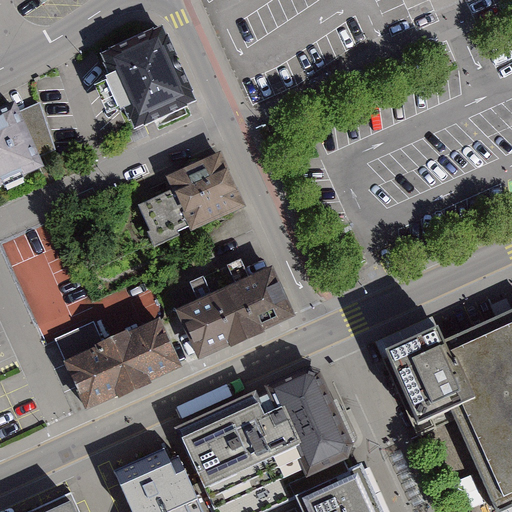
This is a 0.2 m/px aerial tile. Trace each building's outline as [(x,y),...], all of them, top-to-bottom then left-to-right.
[(177,58),(163,28),(100,57),(134,132),(197,102),(177,58)] [(0,197),(46,176),(14,110),(0,116),(0,197)] [(156,253),(248,213),(224,159),(166,185),(171,197),(138,211),(156,253)] [(175,317),(196,364),(297,320),(276,273),(252,284),(243,265),(189,289),(197,308),(175,317)] [(509,511),(511,511),(511,319),(452,346),(447,334),(383,362),(415,433),(455,415),(499,511),(509,511)] [(81,416),(184,370),(163,324),(60,371),(81,416)] [(258,406),(183,440),(216,511),(260,511),(294,496),(287,481),(349,452),(340,433),(315,379),(311,378),(307,377),(277,391),(280,399),(268,405),(259,409),(258,406)] [(169,468),(122,489),(132,511),(198,511),(182,475),(174,479),(169,468)] [(370,511),(356,481),(309,502),(313,511),(370,511)]
